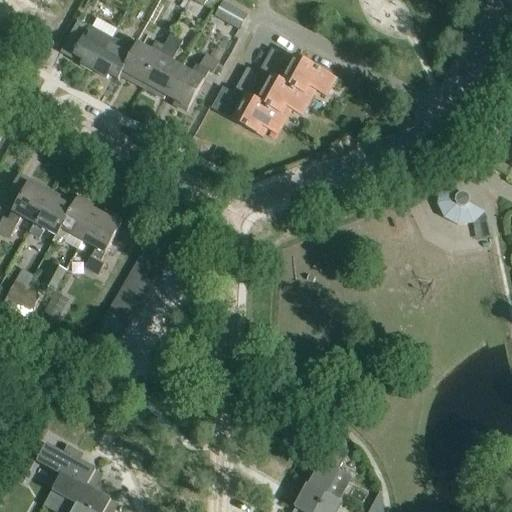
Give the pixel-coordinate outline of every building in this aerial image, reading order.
[(239,31),(247,17),(222,3),(215,17),(239,31)] [(94,73),(112,41),(111,40),(116,31),(97,20),(92,30),(79,23),(61,54),(72,60),(74,57),(83,62),(81,65),(94,73)] [(166,97),(182,69),(171,63),(182,43),(171,37),(165,48),(142,89),(155,96),(157,92),(166,97)] [(112,41),(94,73),(107,80),(109,76),(119,81),(123,74),(122,73),(134,53),(133,52),(138,44),(129,40),(125,48),(112,41)] [(142,89),(165,48),(156,43),(151,52),(138,44),(133,52),(134,53),(122,73),(123,74),(131,78),(129,82),(142,89)] [(272,77),(284,57),(272,50),(261,71),(272,77)] [(182,69),(166,97),(176,102),(173,106),(187,114),(209,73),(213,75),(219,64),(206,57),(195,76),(182,69)] [(306,97),(306,96),(310,89),(327,98),(337,80),(296,57),(282,83),(306,97)] [(247,97),(248,97),(259,76),(248,70),(236,91),(247,97)] [(282,83),(272,77),(258,102),(257,103),(282,116),(282,115),(286,108),(302,117),(312,99),(306,96),(306,97),(282,83)] [(223,116),(228,108),(235,96),(223,89),(212,110),(223,116)] [(248,97),(247,97),(233,122),(257,136),(262,128),(278,137),(288,119),(282,115),(282,116),(257,103),(258,102),(248,97)] [(34,225),(50,197),(41,192),(43,188),(20,175),(2,207),(13,212),(8,222),(4,220),(0,226),(0,232),(11,238),(22,218),(34,225)] [(458,197),(457,198),(441,190),(438,206),(444,220),(458,227),(474,225),(485,215),(469,206),(470,205),(470,204),(470,203),(470,201),(470,200),(470,199),(469,198),(468,197),(467,197),(466,196),(464,195),(463,195),(461,195),(459,196),(458,196),(458,197)] [(50,197),(34,225),(30,234),(39,239),(44,230),(57,237),(72,209),(64,204),(66,201),(52,193),(50,197)] [(83,242),(99,214),(90,209),(92,205),(78,198),(72,209),(57,237),(53,244),(57,247),(59,247),(60,247),(62,247),(64,246),(70,235),(83,242)] [(108,219),(99,214),(83,242),(96,250),(85,269),(99,277),(105,266),(101,263),(123,223),(110,215),(108,219)] [(142,255),(163,267),(169,257),(148,245),(142,255)] [(157,277),(163,267),(142,255),(136,265),(157,277)] [(151,288),(157,277),(136,265),(130,276),(151,288)] [(57,294),(68,273),(52,266),(42,286),(57,294)] [(145,298),(151,288),(130,276),(124,286),(145,298)] [(21,304),(27,292),(15,285),(8,297),(21,304)] [(139,308),(145,298),(124,286),(118,296),(139,308)] [(27,292),(21,304),(33,311),(40,299),(27,292)] [(133,318),(139,308),(118,296),(113,306),(133,318)] [(127,328),(133,318),(113,306),(107,316),(127,328)] [(122,338),(127,328),(107,316),(101,326),(122,338)] [(116,348),(122,338),(101,326),(95,336),(116,348)] [(110,359),(116,348),(95,336),(89,347),(110,359)] [(73,481),(87,488),(96,472),(80,463),(84,456),(67,447),(63,454),(46,445),(37,462),(61,475),(73,481)] [(339,470),(346,458),(332,450),(326,462),(322,461),(313,477),(305,473),(296,490),(304,494),(295,510),(298,511),(315,511),(326,494),(339,501),(352,477),(339,470)] [(96,472),(87,488),(73,481),(61,475),(52,492),(77,505),(91,511),(105,511),(111,501),(95,492),(104,476),(96,472)] [(337,511),(342,503),(339,501),(326,494),(315,511),(298,511),(295,510),(294,511),(337,511)] [(111,501),(105,511),(91,511),(77,505),(72,511),(115,511),(119,506),(111,501)]
